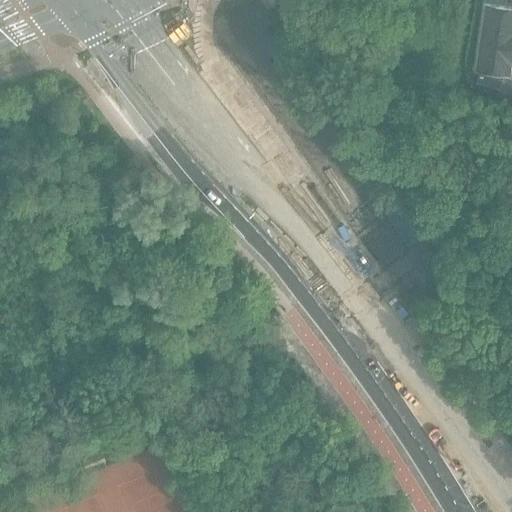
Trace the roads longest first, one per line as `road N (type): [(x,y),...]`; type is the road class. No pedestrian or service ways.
road 1 (secondary): [(73,10),(193,164),(311,295),(459,511)]
road 2 (secondary): [(511,499),(124,0)]
